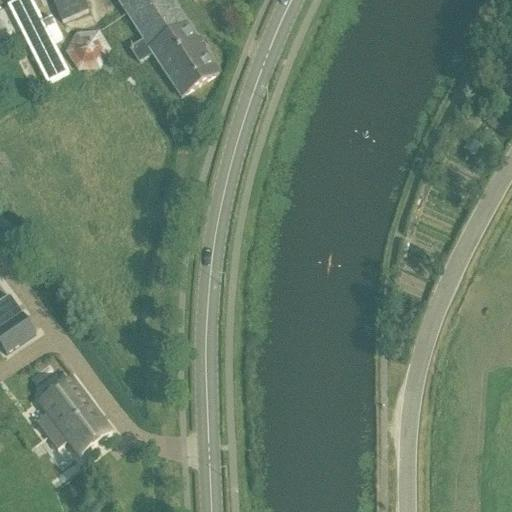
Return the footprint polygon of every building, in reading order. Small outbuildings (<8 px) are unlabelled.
[(30,0),(24,0),(8,9),(47,87),(69,76),(54,46),(62,42),(52,20),(43,25),(30,0)] [(51,0),(62,25),(89,14),(83,0),(51,0)] [(171,0),(115,0),(144,43),(131,52),(140,66),(153,58),(182,101),(221,76),(189,28),(171,0)] [(101,72),(110,52),(99,35),(76,36),(67,54),(78,73),(101,72)] [(511,66),(511,67),(501,54),(486,67),(505,89),(511,83),(511,66)] [(0,304),(0,347),(7,357),(36,337),(10,298),(0,304)] [(45,419),(36,425),(58,454),(65,448),(69,445),(80,460),(112,436),(71,381),(64,387),(60,382),(43,395),(46,400),(39,406),(47,417),(45,419)]
